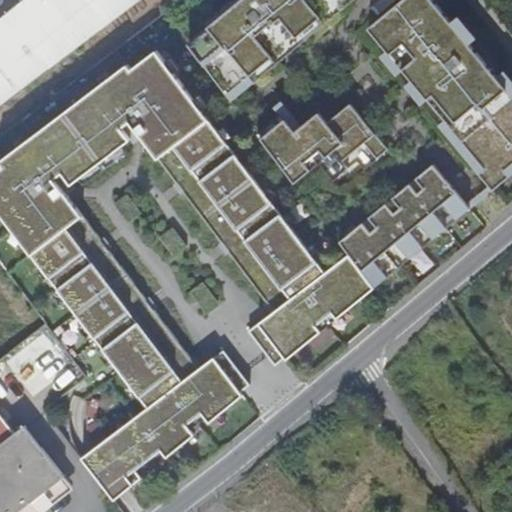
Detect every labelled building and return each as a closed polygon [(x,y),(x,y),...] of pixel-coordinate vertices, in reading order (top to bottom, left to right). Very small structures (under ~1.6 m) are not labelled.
[(0,104),(107,24),(87,0),(22,0),(0,18),(0,104)] [(137,0),(87,0),(107,24),(137,0)] [(241,0),(188,43),(228,96),(244,84),(238,78),(259,61),(263,67),(275,57),(271,53),(283,43),(292,54),(303,43),(295,33),(332,3),(335,7),(343,0),(241,0)] [(295,33),(303,43),(356,0),(343,0),(335,7),(332,3),(295,33)] [(377,17),(397,0),(382,0),(371,9),(377,17)] [(452,24),(432,0),(405,0),(381,21),(387,29),(376,38),(388,52),(403,71),(413,82),(428,101),(446,122),(486,170),(480,175),(494,192),(511,176),(511,95),(498,80),(470,46),(452,24)] [(460,18),(452,24),(470,46),(478,39),(460,18)] [(387,29),(381,21),(369,30),(376,38),(387,29)] [(244,84),(228,96),(233,102),(292,54),(283,43),(271,53),(275,57),(263,67),(259,61),(238,78),(244,84)] [(4,167),(0,170),(0,214),(150,409),(83,461),(115,502),(143,481),(137,472),(162,452),(168,459),(196,437),(188,427),(203,415),(210,424),(244,398),(241,394),(251,386),(224,352),(199,372),(190,361),(192,360),(154,312),(153,312),(145,302),(147,301),(109,253),(108,253),(100,243),(102,242),(63,192),(71,185),(72,187),(131,141),(130,140),(138,134),(177,184),(178,184),(186,194),(185,196),(222,243),(223,243),(231,253),(229,254),(267,303),(268,302),(276,312),(250,333),(277,367),(286,360),(287,362),(322,334),(317,328),(333,315),(336,319),(472,213),(435,166),(417,181),(425,190),(418,196),(410,186),(393,200),(401,210),(395,215),(387,205),(370,220),(378,229),(371,235),(363,225),(340,243),(350,256),(327,273),(154,52),(131,70),(127,65),(0,163),(4,167)] [(403,71),(388,52),(382,57),(398,76),(403,71)] [(511,81),(505,74),(498,80),(511,95),(511,81)] [(428,101),(413,82),(407,86),(423,105),(428,101)] [(282,116),(258,136),(297,184),(320,165),(334,182),(358,163),(360,165),(383,146),(350,106),(327,125),(319,114),(296,134),(282,116)] [(440,126),(480,175),(486,170),(446,122),(440,126)] [(383,146),(360,165),(365,171),(388,151),(383,146)] [(417,181),(410,186),(418,196),(425,190),(417,181)] [(393,200),(387,205),(395,215),(401,210),(393,200)] [(370,220),(363,225),(371,235),(378,229),(370,220)] [(27,383),(69,354),(50,326),(8,356),(27,383)] [(2,445),(0,446),(0,511),(32,511),(70,484),(26,427),(2,445)] [(45,511),(74,490),(70,484),(32,511),(45,511)]
